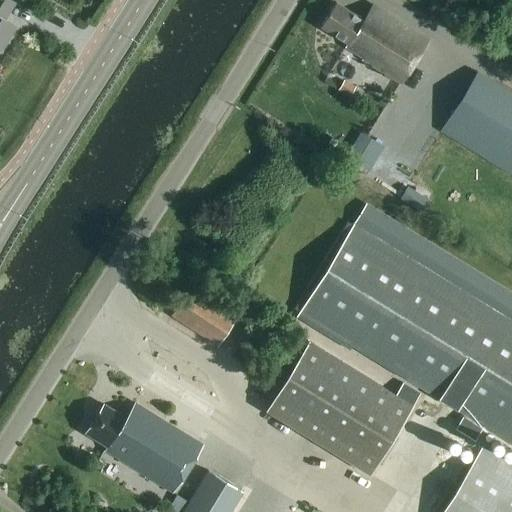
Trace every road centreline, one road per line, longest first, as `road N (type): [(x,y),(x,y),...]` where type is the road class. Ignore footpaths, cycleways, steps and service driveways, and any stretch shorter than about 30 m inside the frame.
road 1 (unclassified): [(0,453),(286,0)]
road 2 (unknown): [(94,303),(351,511)]
road 3 (primary): [(0,222),(142,0)]
road 4 (unknown): [(348,0),(511,91)]
